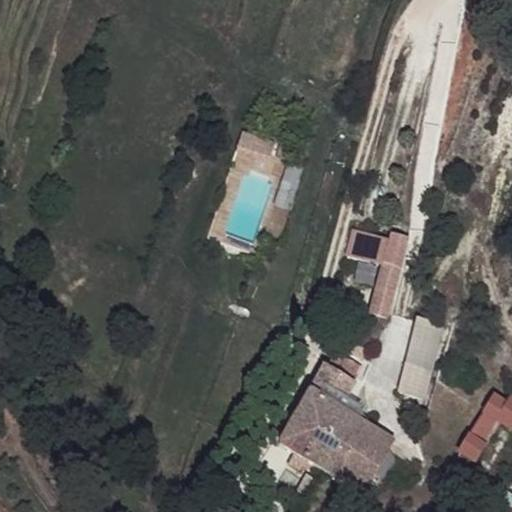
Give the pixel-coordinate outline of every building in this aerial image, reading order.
[(272,125),(242,116),(236,136),(266,146),(272,125)] [(292,133),(279,127),(276,139),(289,143),(292,133)] [(392,238),(355,228),(336,305),(353,309),(366,259),(384,263),(371,311),(357,344),(370,351),(389,314),(407,240),(393,233),(392,238)] [(444,321),(417,315),(406,361),(433,367),(444,321)] [(362,363),(336,349),(325,362),(280,444),(299,454),(306,459),(319,466),(366,492),(395,440),(379,430),(361,419),(345,410),(349,398),(356,380),(362,363)] [(433,367),(406,361),(398,391),(426,397),(433,367)] [(507,402),(495,394),(461,449),(476,459),(501,419),(510,404),(507,402)] [(511,395),(511,396),(507,402),(510,404),(501,419),(511,425),(511,395)] [(366,408),(349,398),(345,410),(361,419),(364,413),(366,408)] [(379,430),(383,424),(364,413),(361,419),(379,430)] [(302,463),(306,459),(299,454),(295,461),(302,463)]
